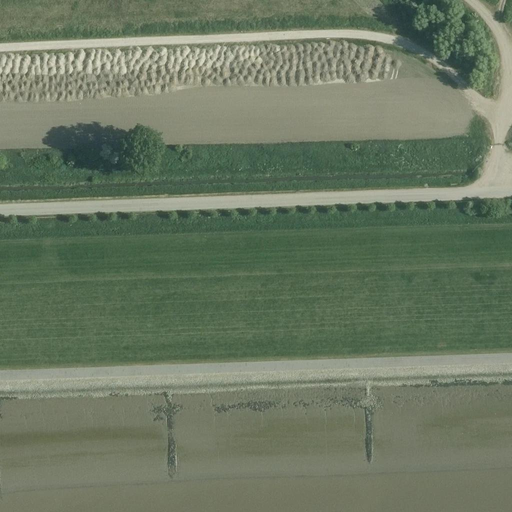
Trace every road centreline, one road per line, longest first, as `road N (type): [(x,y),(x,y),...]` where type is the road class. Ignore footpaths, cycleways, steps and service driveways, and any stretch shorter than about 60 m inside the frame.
road 1 (track): [(0,40),(386,36),(445,69),(502,128),(502,195)]
road 2 (unclassified): [(511,195),(0,211)]
road 3 (track): [(501,0),(495,57),(502,128)]
